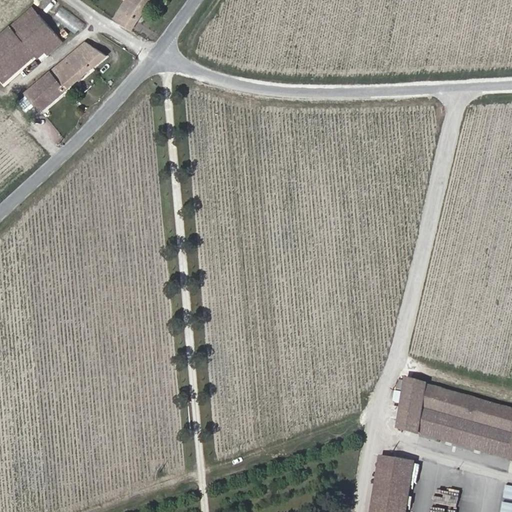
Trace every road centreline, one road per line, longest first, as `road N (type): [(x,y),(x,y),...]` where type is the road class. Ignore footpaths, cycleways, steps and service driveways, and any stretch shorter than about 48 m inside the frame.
road 1 (unclassified): [(157,55),(237,84),(292,92),(511,86)]
road 2 (secondary): [(0,214),(157,55)]
